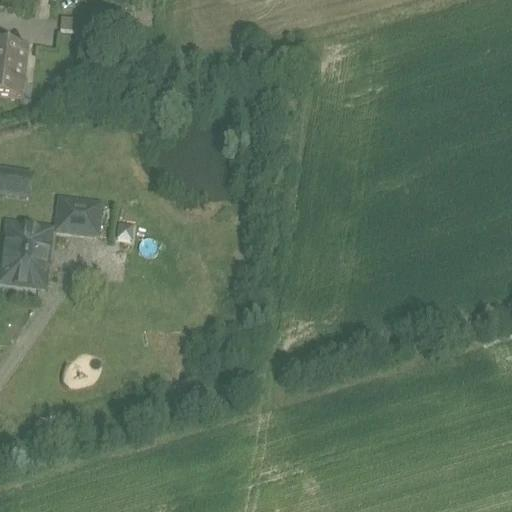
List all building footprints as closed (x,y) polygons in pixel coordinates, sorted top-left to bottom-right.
[(0,109),(28,112),(33,58),(0,55),(0,109)] [(86,79),(76,81),(72,93),(80,98),(88,96),(92,85),(86,79)] [(34,210),(38,183),(4,178),(0,205),(34,210)] [(58,237),(57,244),(103,250),(107,214),(62,209),(58,237)] [(57,244),(58,237),(10,231),(2,297),(50,303),(57,244)]
